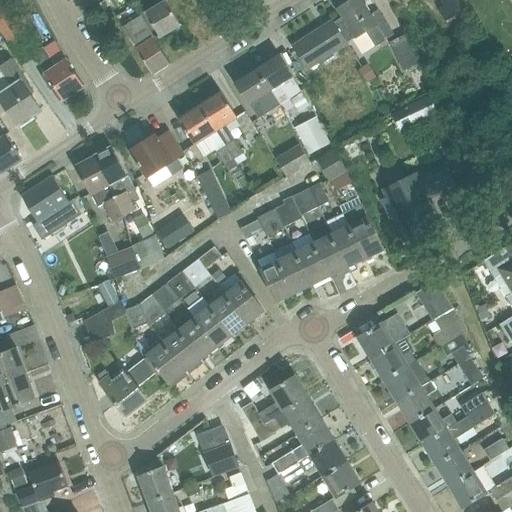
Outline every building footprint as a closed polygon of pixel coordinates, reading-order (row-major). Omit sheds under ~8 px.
[(121,0),(103,0),(112,15),(126,7),(121,0)] [(181,26),(171,8),(166,0),(151,0),(156,7),(146,13),(160,38),(181,26)] [(342,18),(334,23),(347,44),(356,38),(367,31),(376,45),(386,39),(394,34),(379,11),(371,15),(361,0),(352,0),(337,10),(342,18)] [(440,0),(444,7),(439,10),(446,22),(463,12),(456,0),(440,0)] [(25,38),(2,4),(0,6),(0,29),(11,47),(25,38)] [(155,39),(142,16),(135,6),(118,17),(124,28),(123,28),(154,76),(171,65),(154,39),(155,39)] [(293,47),(304,64),(308,70),(347,45),(347,44),(334,23),(333,22),(293,47)] [(405,36),(390,43),(404,72),(419,64),(405,36)] [(56,44),(45,51),(43,48),(33,55),(46,74),(42,77),(51,90),(55,88),(63,101),(85,87),(56,44)] [(302,91),(290,73),(279,56),(257,70),(271,91),(282,84),(291,98),(302,91)] [(0,95),(0,98),(20,129),(35,119),(33,117),(41,111),(30,95),(33,93),(12,60),(0,68),(13,87),(0,95)] [(358,71),(365,85),(375,79),(364,62),(360,65),(362,68),(358,71)] [(271,91),(257,70),(235,84),(258,120),(281,105),(271,91)] [(238,118),(237,117),(222,93),(200,106),(217,132),(235,120),(238,118)] [(308,104),(301,93),(292,99),(299,110),(308,104)] [(179,120),(190,137),(195,145),(217,132),(200,106),(179,120)] [(249,143),(260,136),(245,113),(237,117),(238,118),(235,120),(249,143)] [(322,127),(300,138),(310,156),(331,145),(322,127)] [(184,149),(180,151),(169,134),(157,140),(154,136),(131,151),(147,176),(156,189),(173,177),(164,165),(180,155),(181,158),(187,154),(184,149)] [(0,175),(23,161),(6,135),(0,139),(0,175)] [(234,140),(225,146),(234,159),(243,154),(234,140)] [(244,174),(234,159),(225,146),(217,151),(225,165),(235,180),(244,174)] [(276,160),(287,178),(311,164),(300,146),(276,160)] [(113,147),(94,157),(125,216),(136,211),(133,204),(140,200),(113,147)] [(348,172),(340,160),(333,149),(317,160),(332,182),(348,172)] [(125,216),(94,157),(77,166),(99,208),(104,205),(113,222),(125,216)] [(430,199),(455,187),(445,167),(420,179),(418,175),(400,184),(401,185),(403,184),(406,190),(383,201),(391,217),(396,215),(407,238),(441,222),(430,199)] [(200,177),(210,201),(215,212),(218,221),(232,214),(212,172),(200,177)] [(39,223),(56,213),(71,204),(64,193),(53,177),(22,196),(39,223)] [(320,184),(310,189),(318,207),(329,202),(320,184)] [(310,189),(292,198),(302,220),(303,219),(301,215),(307,212),(318,207),(310,189)] [(276,210),(285,228),(302,220),(292,198),(284,201),(285,205),(276,210)] [(384,251),(368,217),(362,205),(344,214),(366,260),(384,251)] [(258,219),(259,221),(264,231),(267,237),(285,228),(276,210),(258,219)] [(183,214),(157,232),(169,250),(195,232),(183,214)] [(326,222),(332,234),(349,269),(366,260),(344,214),(326,222)] [(246,240),(264,231),(259,221),(241,230),(246,240)] [(331,277),(349,269),(332,234),(314,243),(331,277)] [(310,235),(293,244),(314,286),(331,277),(314,243),(310,235)] [(133,247),(141,269),(165,258),(156,237),(133,247)] [(253,237),(247,240),(250,247),(257,244),(253,237)] [(314,286),(293,244),(292,243),(275,252),(276,253),(296,294),(314,286)] [(506,285),(511,281),(511,244),(484,262),(495,280),(501,276),(506,285)] [(142,270),(141,269),(133,247),(107,258),(116,280),(142,270)] [(199,260),(206,269),(223,256),(215,247),(199,260)] [(257,262),(261,269),(278,303),(296,294),(276,253),(257,262)] [(190,267),(184,272),(196,288),(202,283),(211,275),(206,269),(199,260),(190,267)] [(219,270),(212,276),(218,284),(226,278),(219,270)] [(184,272),(168,283),(181,300),(190,292),(196,288),(184,272)] [(242,282),(235,274),(220,286),(221,288),(221,289),(249,325),(265,312),(242,282)] [(109,281),(98,287),(110,308),(120,302),(109,281)] [(434,320),(435,321),(454,310),(437,281),(416,294),(433,321),(434,320)] [(165,311),(181,300),(168,283),(156,293),(153,296),(165,311)] [(233,337),(249,325),(221,289),(213,295),(215,297),(207,303),(233,337)] [(142,305),(149,324),(151,326),(167,314),(165,311),(153,296),(142,305)] [(218,349),(233,337),(207,303),(203,298),(188,309),(195,319),(218,349)] [(127,314),(122,301),(120,302),(110,308),(85,322),(93,344),(112,337),(115,336),(112,322),(127,314)] [(137,328),(149,324),(142,305),(129,310),(137,328)] [(487,305),(478,308),(482,320),(491,317),(487,305)] [(467,331),(454,310),(435,321),(441,331),(436,335),(443,346),(464,333),(467,331)] [(358,339),(372,361),(407,339),(411,336),(398,314),(358,339)] [(511,317),(500,325),(511,343),(511,342),(511,317)] [(179,331),(202,361),(218,349),(195,319),(179,331)] [(187,372),(202,361),(179,331),(164,343),(187,372)] [(459,364),(471,357),(465,347),(469,344),(464,333),(443,346),(449,356),(452,353),(459,364)] [(413,349),(407,339),(372,361),(384,382),(416,361),(410,351),(413,349)] [(148,355),(159,369),(171,385),(187,372),(164,343),(148,355)] [(0,384),(27,374),(17,349),(0,355),(0,384)] [(477,367),(471,357),(459,364),(472,385),(484,378),(477,367)] [(111,382),(109,378),(101,384),(126,417),(147,400),(138,388),(155,374),(144,360),(127,374),(125,372),(111,382)] [(417,361),(416,361),(384,382),(397,403),(430,382),(417,361)] [(36,399),(27,374),(0,384),(0,399),(4,410),(0,412),(0,428),(18,422),(12,408),(36,399)] [(242,410),(255,431),(309,398),(296,377),(271,391),(278,403),(259,414),(253,403),(242,410)] [(431,382),(430,382),(397,403),(410,424),(436,408),(429,396),(437,391),(431,382)] [(462,406),(468,417),(490,404),(483,393),(462,406)] [(291,424),(297,435),(322,419),(309,398),(255,431),(262,443),(273,436),(272,435),(291,424)] [(468,417),(457,424),(423,445),(436,466),(462,450),(455,440),(475,427),(496,414),(490,404),(468,417)] [(423,445),(457,424),(451,415),(443,420),(436,408),(410,424),(423,445)] [(335,440),(322,419),(297,435),(304,446),(273,464),(279,475),(335,440)] [(0,448),(16,440),(12,428),(0,432),(0,448)] [(510,450),(503,439),(486,450),(492,461),(510,450)] [(285,485),(316,466),(323,477),(348,462),(335,440),(279,475),(285,485)] [(230,444),(206,453),(215,478),(240,469),(230,444)] [(475,472),(462,450),(436,466),(449,487),(475,472)] [(361,483),(348,462),(323,477),(336,499),(361,483)] [(21,511),(46,511),(42,501),(55,496),(54,492),(69,486),(60,463),(30,474),(35,487),(18,493),(23,505),(19,506),(21,511)] [(498,501),(511,492),(511,464),(507,468),(511,476),(511,478),(491,491),(498,501)] [(149,503),(174,494),(164,467),(139,476),(149,503)] [(22,468),(9,473),(15,488),(28,484),(22,468)] [(241,471),(225,475),(229,495),(246,491),(241,471)] [(488,493),(475,472),(449,487),(463,509),(488,493)] [(198,484),(185,489),(188,498),(201,493),(198,484)] [(511,492),(498,501),(504,511),(511,506),(511,492)] [(180,511),(174,494),(149,503),(151,511),(180,511)] [(256,511),(250,495),(224,505),(226,511),(256,511)] [(336,511),(339,511),(333,500),(312,511),(336,511)]
